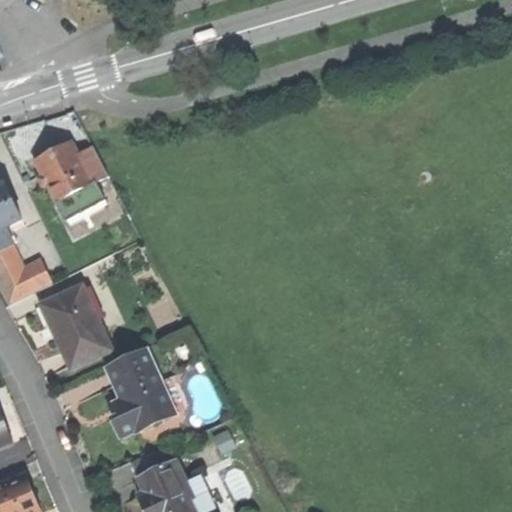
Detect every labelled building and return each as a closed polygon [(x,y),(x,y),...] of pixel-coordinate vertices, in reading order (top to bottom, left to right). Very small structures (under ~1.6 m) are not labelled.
[(35,161),(55,204),(60,202),(95,185),(79,155),(74,142),(55,151),(35,161)] [(92,148),(79,155),(95,185),(108,177),(92,148)] [(29,225),(6,179),(0,181),(0,290),(8,307),(54,284),(41,259),(26,267),(16,247),(19,246),(13,233),(29,225)] [(109,208),(95,185),(60,202),(71,227),(109,208)] [(85,289),(43,307),(51,327),(57,324),(60,331),(62,336),(58,338),(71,370),(112,353),(85,289)] [(122,442),(139,434),(178,414),(151,352),(109,370),(121,399),(112,403),(119,416),(109,418),(122,442)] [(0,445),(13,441),(5,420),(0,405),(0,445)] [(189,483),(179,461),(136,480),(142,494),(136,496),(143,510),(143,511),(213,511),(218,510),(202,476),(189,483)] [(0,511),(40,511),(34,495),(27,476),(0,486),(0,511)]
